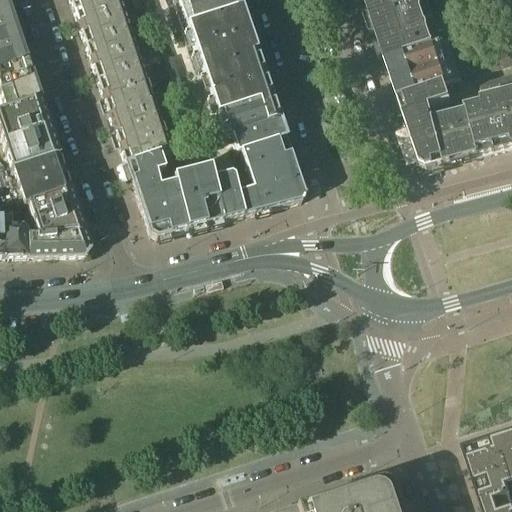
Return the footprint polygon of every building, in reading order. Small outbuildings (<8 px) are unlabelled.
[(66,0),(71,14),(114,0),(66,0)] [(116,0),(114,0),(71,14),(77,31),(122,16),(116,0)] [(128,0),(134,14),(142,11),(137,0),(128,0)] [(170,0),(173,8),(197,0),(170,0)] [(235,0),(197,0),(173,8),(176,17),(187,13),(191,26),(239,11),(235,0)] [(362,0),(365,8),(369,20),(375,38),(379,50),(385,67),(442,47),(439,39),(430,42),(423,22),(431,19),(430,16),(429,11),(426,4),(417,6),(415,0),(362,0)] [(0,29),(12,26),(5,4),(0,5),(0,29)] [(239,11),(191,26),(180,30),(184,39),(194,36),(198,49),(188,52),(191,62),(202,59),(206,72),(254,56),(239,11)] [(122,16),(77,31),(83,48),(128,33),(122,16)] [(0,53),(19,47),(12,26),(0,29),(0,53)] [(128,33),(83,48),(89,66),(133,51),(128,33)] [(460,83),(457,72),(451,56),(448,45),(442,47),(385,67),(397,103),(445,88),(454,86),(460,83)] [(0,75),(26,67),(19,47),(0,53),(0,75)] [(133,51),(89,66),(95,84),(139,69),(147,67),(144,59),(137,62),(133,51)] [(156,55),(144,59),(147,67),(159,63),(156,55)] [(254,56),(206,72),(196,75),(200,84),(210,81),(214,95),(204,98),(207,108),(217,105),(221,117),(270,101),(254,56)] [(511,56),(478,66),(473,67),(476,79),(511,68),(511,56)] [(26,67),(0,75),(0,95),(32,85),(26,67)] [(139,69),(95,84),(101,101),(145,87),(139,69)] [(32,85),(0,95),(0,101),(5,116),(39,105),(32,85)] [(145,87),(101,101),(106,118),(150,103),(145,87)] [(451,105),(448,98),(445,88),(397,103),(402,119),(451,105)] [(511,152),(511,97),(481,106),(482,109),(466,114),(466,116),(478,161),(511,152)] [(162,101),(171,133),(182,130),(172,98),(162,101)] [(270,101),(221,117),(212,120),(215,130),(225,127),(229,140),(278,124),(270,101)] [(466,116),(466,114),(463,102),(451,105),(402,119),(420,171),(427,174),(478,161),(466,116)] [(156,121),(150,103),(106,118),(112,136),(156,121)] [(5,116),(0,117),(0,145),(10,175),(57,159),(39,105),(5,116)] [(156,121),(112,136),(118,153),(162,138),(156,121)] [(278,124),(229,140),(223,142),(232,168),(240,166),(243,176),(290,160),(278,124)] [(162,138),(118,153),(124,171),(157,160),(175,153),(172,144),(164,146),(162,138)] [(10,175),(0,177),(0,210),(1,210),(19,206),(21,210),(26,209),(69,195),(57,159),(10,175)] [(162,179),(157,160),(124,171),(148,241),(155,245),(186,237),(174,190),(156,195),(153,181),(162,179)] [(220,163),(224,176),(232,173),(228,160),(220,163)] [(290,160),(243,176),(247,186),(241,187),(245,197),(296,180),(290,160)] [(242,222),(233,190),(231,181),(229,179),(217,182),(214,172),(207,174),(207,172),(200,175),(201,179),(181,185),(179,180),(172,182),(174,190),(186,237),(242,222)] [(296,180),(245,197),(241,187),(233,190),(242,222),(299,207),(303,200),(296,180)] [(69,195),(26,209),(31,227),(75,213),(69,195)] [(75,213),(31,227),(35,241),(83,237),(75,213)] [(8,220),(1,220),(2,264),(23,263),(24,243),(24,237),(19,231),(9,231),(8,220)] [(24,243),(23,263),(31,263),(32,263),(34,263),(41,263),(85,261),(89,255),(83,237),(35,241),(24,243)] [(489,285),(511,279),(511,252),(483,260),(489,285)] [(511,511),(511,438),(461,455),(479,511),(511,511)] [(395,511),(390,494),(389,493),(388,491),(386,489),(385,488),(383,487),(381,487),(379,487),(377,487),(375,487),(318,506),(298,511),(395,511)]
